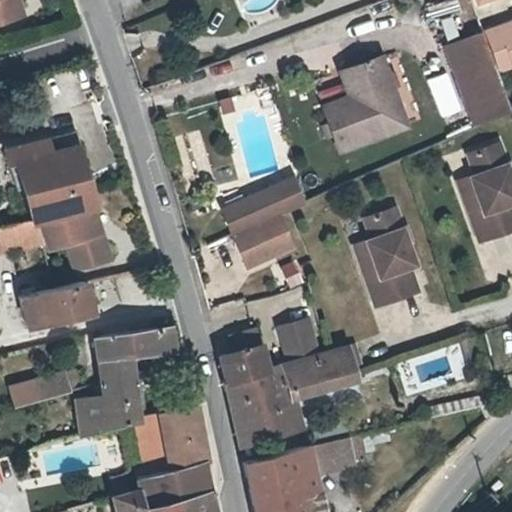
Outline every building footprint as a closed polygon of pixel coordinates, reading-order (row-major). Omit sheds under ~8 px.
[(0,0),(0,18),(22,11),(18,0),(0,0)] [(431,18),(460,8),(457,0),(443,0),(427,6),(431,18)] [(505,64),(511,61),(511,17),(491,24),(505,64)] [(455,36),(482,119),(511,105),(511,94),(489,24),(455,36)] [(355,91),(329,100),(342,142),(408,119),(384,53),(347,66),(355,91)] [(440,118),(461,110),(446,72),(425,80),(440,118)] [(73,126),(45,134),(49,147),(70,142),(77,139),(73,126)] [(9,159),(17,157),(49,147),(45,134),(4,145),(9,159)] [(471,203),(482,236),(511,225),(511,169),(502,139),(474,149),(481,170),(474,173),(483,198),(471,203)] [(49,147),(17,157),(24,181),(34,212),(61,206),(86,200),(81,183),(70,142),(49,147)] [(462,177),(471,203),(483,198),(474,173),(462,177)] [(306,203),(295,176),(219,208),(232,236),(280,214),(306,203)] [(86,200),(61,206),(64,216),(57,218),(62,236),(58,237),(66,264),(101,254),(86,200)] [(64,216),(61,206),(34,212),(42,241),(58,237),(62,236),(57,218),(64,216)] [(362,218),(369,238),(351,244),(374,307),(420,291),(409,261),(416,258),(398,206),(362,218)] [(232,236),(245,267),(295,247),(280,214),(232,236)] [(336,295),(349,291),(342,270),(329,274),(336,295)] [(24,297),(31,324),(91,310),(85,282),(61,289),(24,297)] [(276,322),(288,358),(319,350),(306,313),(276,322)] [(90,332),(93,354),(126,350),(170,346),(166,321),(90,332)] [(360,382),(349,341),(319,350),(288,358),(281,360),(286,379),(255,388),(269,439),(304,430),(296,400),(360,382)] [(217,355),(221,376),(269,362),(264,343),(217,355)] [(79,431),(97,426),(127,417),(136,415),(126,350),(93,354),(96,377),(90,380),(91,391),(72,395),(79,431)] [(286,379),(281,360),(269,362),(221,376),(239,450),(269,439),(255,388),(286,379)] [(6,383),(10,400),(66,386),(62,369),(6,383)] [(133,483),(138,499),(204,482),(185,401),(136,415),(127,417),(137,463),(129,465),(133,483)] [(362,435),(312,447),(317,471),(368,465),(362,435)] [(299,511),(296,495),(320,490),(317,471),(312,447),(244,464),(253,511),(299,511)] [(211,511),(204,482),(138,499),(133,483),(121,487),(112,489),(116,511),(211,511)] [(326,511),(320,490),(296,495),(299,511),(326,511)]
